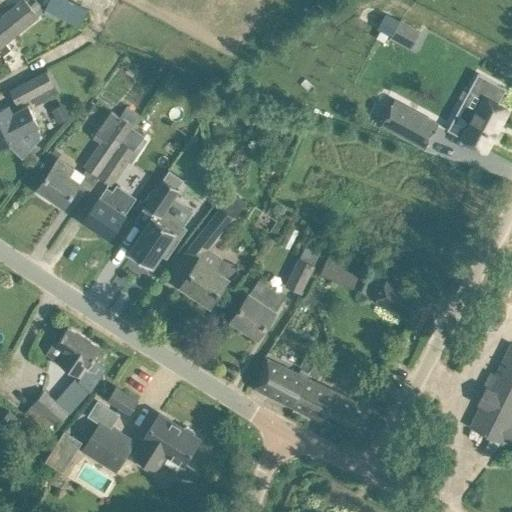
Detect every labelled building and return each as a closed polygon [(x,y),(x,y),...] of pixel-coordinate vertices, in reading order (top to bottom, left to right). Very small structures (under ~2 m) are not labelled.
[(25,0),(21,0),(0,18),(0,50),(3,55),(11,49),(5,42),(38,15),(25,0)] [(52,0),(48,11),(85,24),(93,3),(85,0),(52,0)] [(420,30),(418,29),(400,20),(385,13),(378,28),(381,30),(377,37),(384,41),(388,34),(391,36),(391,37),(411,48),(420,30)] [(10,89),(18,105),(55,86),(47,70),(10,89)] [(483,98),(462,138),(485,150),(507,109),(497,104),(504,91),(506,88),(478,73),(469,90),(483,98)] [(438,123),(420,114),(394,99),(381,123),(425,147),(438,123)] [(63,102),(50,110),(57,123),(71,115),(63,102)] [(1,109),(0,109),(0,145),(7,142),(22,155),(21,156),(22,157),(42,136),(40,135),(35,126),(38,125),(28,105),(12,113),(8,105),(1,109)] [(101,139),(83,165),(98,175),(133,126),(109,110),(93,133),(101,139)] [(133,125),(133,126),(98,175),(112,185),(135,150),(134,150),(146,134),(133,125)] [(58,157),(49,171),(38,188),(64,206),(80,182),(68,174),(73,168),(58,157)] [(184,179),(169,169),(163,178),(178,188),(184,179)] [(143,259),(153,266),(161,254),(166,258),(187,228),(164,212),(180,189),(178,188),(163,178),(135,219),(144,225),(128,249),(130,251),(128,255),(140,263),(143,259)] [(97,200),(84,219),(109,236),(120,220),(124,214),(136,197),(116,183),(112,189),(106,186),(99,197),(97,200)] [(233,217),(221,207),(203,230),(215,240),(233,217)] [(301,292),(314,264),(321,251),(306,244),(300,257),(299,256),(285,284),(301,292)] [(205,246),(180,284),(210,304),(221,287),(228,275),(214,266),(221,257),(205,246)] [(328,254),(320,274),(336,281),(345,261),(328,254)] [(412,320),(424,298),(376,272),(363,294),(375,300),(374,303),(412,320)] [(249,293),(243,302),(232,318),(258,336),(275,310),(285,295),(271,287),(259,278),(249,293)] [(511,284),(503,301),(511,305),(511,284)] [(81,377),(89,365),(100,348),(67,327),(56,343),(53,341),(46,353),(63,364),(81,377)] [(317,352),(319,347),(314,344),(300,368),(308,373),(319,353),(317,352)] [(511,345),(489,389),(486,387),(478,403),(481,405),(470,426),(502,442),(504,439),(511,443),(511,345)] [(292,406),(306,377),(267,359),(254,387),(292,406)] [(77,408),(89,385),(71,376),(59,399),(77,408)] [(350,398),(306,377),(292,406),(354,436),(368,407),(350,398)] [(138,400),(115,386),(107,399),(130,413),(138,400)] [(45,389),(24,412),(49,434),(69,412),(70,411),(56,399),(45,389)] [(186,425),(182,428),(159,413),(143,438),(143,439),(140,445),(111,426),(119,412),(99,399),(89,415),(100,422),(83,449),(116,470),(129,450),(134,453),(133,454),(155,468),(165,452),(183,463),(199,438),(194,435),(194,431),(186,425)] [(48,455),(64,465),(79,441),(63,431),(48,455)] [(191,497),(193,481),(180,479),(178,496),(191,497)]
